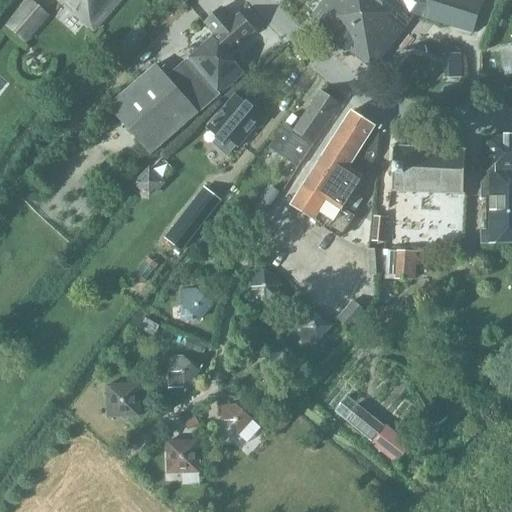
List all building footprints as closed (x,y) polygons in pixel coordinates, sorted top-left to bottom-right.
[(57,0),(93,31),(119,0),(57,0)] [(325,0),(309,20),(333,38),(332,44),(345,54),(350,52),(374,71),(415,16),(473,34),(484,0),(325,0)] [(7,28),(24,43),(47,17),(30,2),(7,28)] [(108,108),(150,155),(243,73),(227,55),(253,32),(238,15),(232,21),(222,9),(204,24),(215,36),(167,78),(156,65),(108,108)] [(511,48),(501,50),(505,88),(511,86),(511,48)] [(267,147),(297,168),(339,108),(320,94),(293,132),(283,125),(267,147)] [(235,95),(207,129),(222,141),(217,147),(228,156),(236,145),(238,147),(259,123),(249,114),(253,110),(235,95)] [(351,112),(292,206),(341,236),(353,217),(342,210),(376,156),(379,130),(351,112)] [(488,230),(482,230),(482,244),(511,243),(511,136),(505,136),(505,137),(488,137),(488,172),(482,172),(482,199),(488,199),(488,230)] [(466,197),(467,196),(464,193),(466,153),(469,150),(468,149),(465,152),(450,151),(450,148),(448,148),(448,151),(432,150),(433,147),(431,147),(431,150),(415,149),(416,146),(414,146),(414,149),(396,148),(393,145),(392,146),(395,149),(393,189),(390,192),(391,193),(394,191),(412,192),(412,195),(414,195),(414,192),(429,193),(429,196),(431,196),(431,193),(446,194),(446,197),(448,197),(448,194),(463,194),(466,197)] [(165,239),(181,251),(221,200),(210,192),(188,220),(183,216),(165,239)] [(374,241),(386,242),(388,218),(376,217),(374,241)] [(369,251),(370,275),(383,275),(381,249),(369,250),(369,251)] [(385,250),(384,279),(415,280),(416,252),(385,250)] [(246,276),(242,288),(250,288),(265,287),(266,303),(268,302),(276,310),(287,297),(286,297),(279,290),(283,286),(266,271),(249,272),(250,275),(246,276)] [(197,289),(181,289),(182,305),(182,322),(198,321),(214,305),(197,289)] [(354,300),(338,319),(350,329),(366,311),(354,300)] [(315,312),(299,313),(300,329),(302,329),(302,343),(317,342),(317,344),(332,327),(315,312)] [(267,336),(251,337),(251,353),(267,353),(268,369),(269,368),(283,352),(284,352),(267,336)] [(184,356),(168,357),(169,373),(169,389),(185,389),(195,378),(201,372),(184,356)] [(139,385),(107,385),(108,402),(124,417),(140,417),(139,385)] [(334,416),(396,468),(410,452),(348,399),(334,416)] [(237,405),(221,405),(221,421),(238,421),(238,437),(240,435),(248,443),(261,428),(253,421),(254,420),(237,405)] [(199,441),(167,442),(168,458),(184,474),(200,473),(199,441)]
